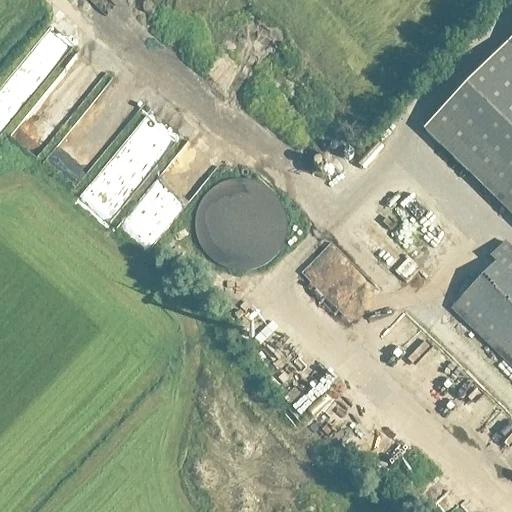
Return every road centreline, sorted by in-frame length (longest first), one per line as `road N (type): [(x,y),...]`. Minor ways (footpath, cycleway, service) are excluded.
road 1 (unknown): [(505,511),(273,296),(276,269),(397,129)]
road 2 (unknown): [(397,129),(509,0)]
road 3 (unknown): [(397,129),(511,228)]
